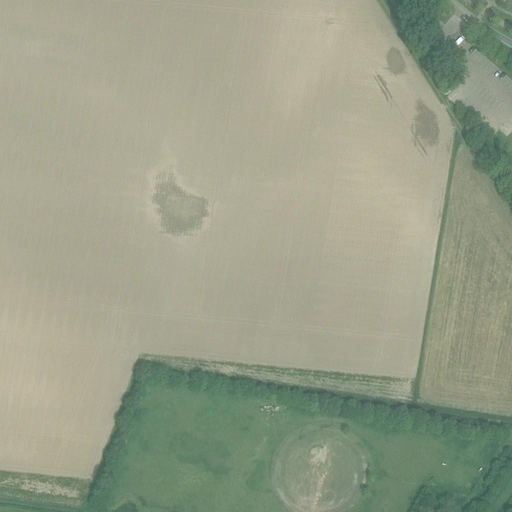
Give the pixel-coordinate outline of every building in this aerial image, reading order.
[(369,47),(351,59),(356,66),(374,54),(369,47)] [(374,54),(356,66),(361,73),(378,61),(374,54)] [(361,73),(366,81),(383,69),(378,61),(361,73)] [(400,109),(384,120),(388,126),(389,126),(404,115),(400,109)] [(404,115),(389,126),(393,132),(408,121),(404,115)] [(408,121),(393,132),(397,138),(412,127),(408,121)] [(397,138),(396,138),(401,145),(417,134),(412,127),(397,138)] [(431,145),(417,153),(422,160),(435,151),(431,145)] [(435,151),(422,160),(426,166),(439,157),(435,151)] [(439,157),(426,166),(430,172),(443,163),(439,157)] [(443,163),(430,172),(434,178),(447,169),(443,163)] [(447,169),(434,178),(438,185),(452,176),(447,169)] [(452,176),(438,185),(443,191),(456,182),(452,176)] [(456,182),(443,191),(447,197),(460,188),(456,182)]
